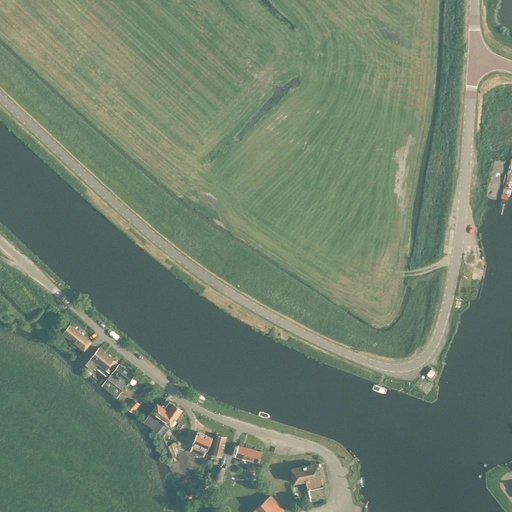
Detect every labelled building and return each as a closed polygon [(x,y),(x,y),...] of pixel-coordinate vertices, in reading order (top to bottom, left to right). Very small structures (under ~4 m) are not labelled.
[(92,342),(91,341),(70,324),(62,333),(76,344),(84,351),(92,342)] [(106,370),(109,373),(118,363),(99,348),(85,364),(92,370),(98,364),(106,371),(106,370)] [(102,386),(101,386),(116,398),(134,376),(119,364),(106,380),(102,386)] [(430,368),(427,374),(432,377),(435,372),(430,368)] [(102,377),(98,383),(102,386),(106,380),(102,377)] [(425,399),(434,389),(429,383),(419,393),(425,399)] [(126,408),(132,413),(139,405),(133,400),(126,408)] [(163,437),(182,411),(172,403),(169,402),(164,408),(157,403),(143,423),(163,437)] [(190,451),(195,453),(197,447),(206,451),(207,451),(212,438),(197,432),(192,445),(193,445),(190,451)] [(216,435),(211,455),(221,457),(226,437),(216,435)] [(172,444),(163,447),(167,459),(176,456),(172,444)] [(248,463),(249,461),(258,463),(261,452),(238,446),(235,457),(241,458),(240,461),(248,463)] [(323,487),(318,463),(290,469),(293,483),(306,481),(308,490),(323,487)] [(218,467),(215,479),(221,480),(225,469),(218,467)] [(252,511),(282,511),(284,511),(271,496),(252,511)]
